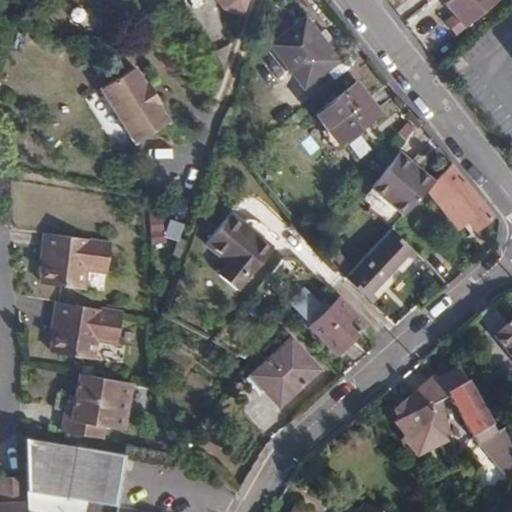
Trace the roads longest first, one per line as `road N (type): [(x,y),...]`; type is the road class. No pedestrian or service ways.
road 1 (residential): [(247,511),(282,457),(511,259)]
road 2 (residential): [(511,199),(357,0)]
